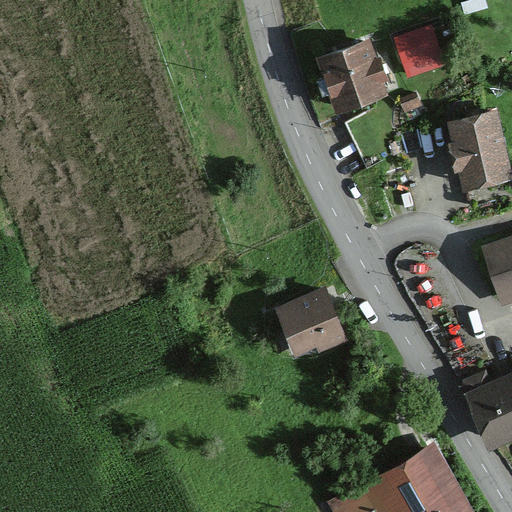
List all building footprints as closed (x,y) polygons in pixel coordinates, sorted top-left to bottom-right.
[(438,29),(401,40),(413,78),(450,67),(438,29)] [(378,40),(329,55),(346,111),(395,96),(378,40)] [(511,128),(509,113),(462,122),(477,195),(511,188),(511,128)] [(363,165),(383,159),(371,117),(351,122),(363,165)] [(420,163),(437,151),(423,130),(406,142),(420,163)] [(511,240),(493,246),(511,299),(511,240)] [(327,291),(282,308),(300,354),(345,336),(327,291)] [(511,377),(479,390),(500,444),(511,439),(511,377)] [(475,511),(438,443),(331,501),(336,511),(475,511)]
